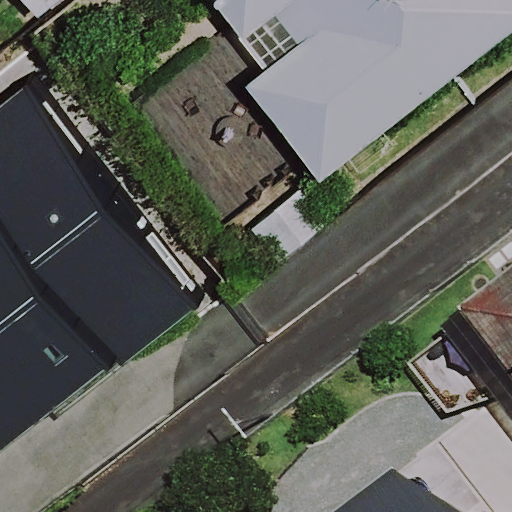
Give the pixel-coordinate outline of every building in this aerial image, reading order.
[(59,0),(33,0),(44,13),(59,0)] [(511,0),(224,0),(262,50),(248,60),(328,168),(511,30),(511,0)] [(0,444),(196,304),(38,82),(0,109),(0,444)] [(511,289),(475,321),(511,365),(511,289)] [(486,511),(446,452),(355,511),(486,511)]
